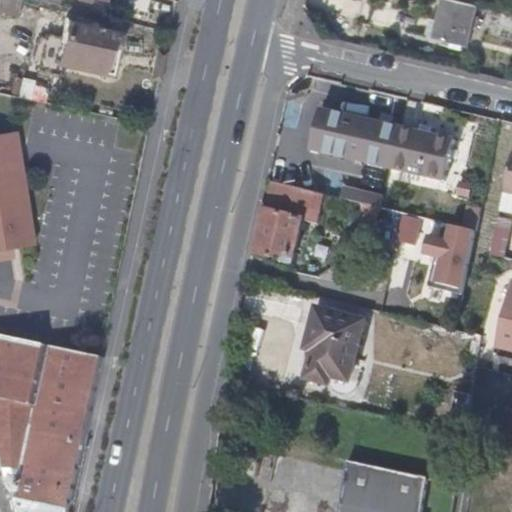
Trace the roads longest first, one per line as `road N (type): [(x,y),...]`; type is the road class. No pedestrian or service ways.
road 1 (primary): [(220,0),(108,511)]
road 2 (primary): [(151,511),(252,40)]
road 3 (residential): [(187,511),(286,47)]
road 4 (residential): [(511,101),(286,47)]
